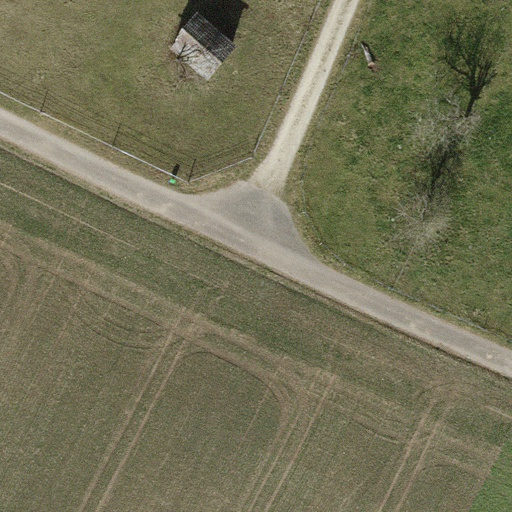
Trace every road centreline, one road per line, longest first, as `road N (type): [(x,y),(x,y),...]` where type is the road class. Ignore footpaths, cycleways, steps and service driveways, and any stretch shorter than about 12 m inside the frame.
road 1 (track): [(511,366),(243,242)]
road 2 (track): [(243,242),(0,122)]
road 3 (track): [(243,242),(351,0)]
